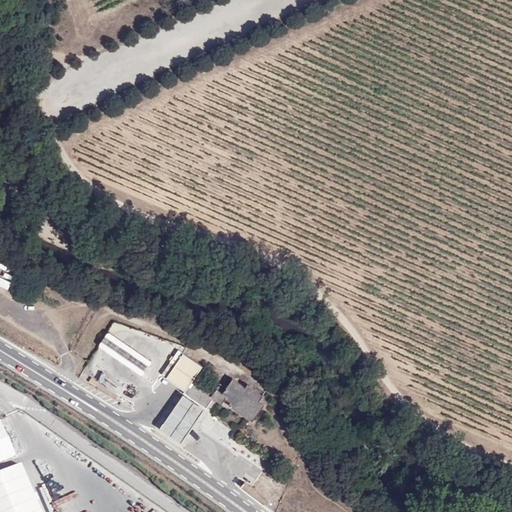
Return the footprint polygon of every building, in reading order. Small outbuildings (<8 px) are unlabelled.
[(142,374),(151,359),(108,331),(99,346),(142,374)] [(186,390),(185,392),(206,407),(214,397),(217,392),(215,390),(202,381),(198,385),(192,381),(202,366),(183,352),(167,377),(186,390)] [(223,393),(217,388),(215,390),(217,392),(214,397),(222,403),(226,398),(230,402),(229,405),(253,421),(264,403),(260,400),(263,395),(248,384),(246,387),(233,378),(223,393)] [(160,427),(181,441),(206,407),(185,392),(160,427)] [(0,463),(15,457),(0,421),(0,463)] [(47,456),(36,460),(42,479),(53,476),(47,456)] [(40,511),(21,464),(0,473),(0,511),(40,511)]
